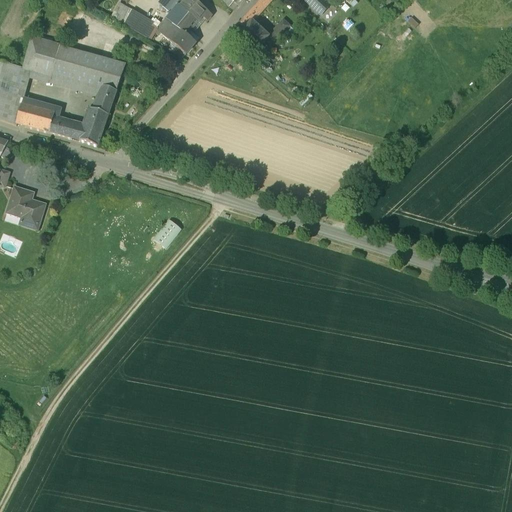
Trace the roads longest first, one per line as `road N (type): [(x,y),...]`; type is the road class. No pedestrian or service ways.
road 1 (tertiary): [(113,163),(511,291)]
road 2 (track): [(0,510),(55,405),(223,200)]
road 3 (residential): [(113,163),(252,0)]
road 4 (track): [(395,132),(335,234)]
